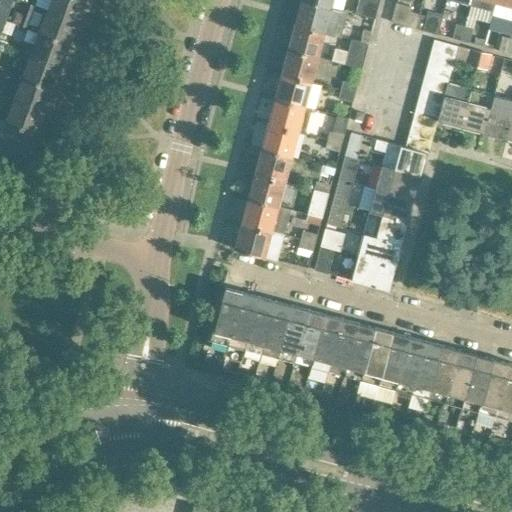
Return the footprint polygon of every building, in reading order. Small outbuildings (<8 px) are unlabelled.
[(0,0),(0,17),(4,19),(11,0),(0,0)] [(77,21),(85,0),(50,0),(47,10),(77,21)] [(304,0),(300,0),(294,24),(324,32),(341,36),(347,11),(342,10),(331,7),(304,0)] [(304,0),(331,7),(342,10),(344,0),(304,0)] [(375,18),(379,0),(358,0),(355,13),(356,14),(375,18)] [(493,11),(495,2),(495,0),(470,0),(470,5),(493,11)] [(511,20),(511,0),(495,0),(495,2),(493,11),(492,15),(511,20)] [(391,22),(414,28),(418,14),(410,12),(412,7),(396,2),(391,22)] [(69,43),(77,21),(47,10),(39,32),(69,43)] [(418,14),(414,28),(437,34),(443,15),(428,11),(426,16),(418,14)] [(456,23),(452,38),(460,40),(464,25),(456,23)] [(294,24),(288,49),(318,57),(324,32),(294,24)] [(473,27),(464,25),(460,40),(469,42),(473,27)] [(364,28),(360,41),(368,43),(371,30),(364,28)] [(61,66),(69,43),(39,32),(31,55),(61,66)] [(502,35),(498,50),(506,53),(510,37),(502,35)] [(366,51),(368,43),(360,41),(354,39),(351,39),(344,63),(362,68),(366,51)] [(434,39),(431,52),(454,58),(457,45),(434,39)] [(318,57),(288,49),(281,74),(311,82),(318,57)] [(469,49),(465,64),(477,67),(481,52),(469,49)] [(450,70),(453,60),(454,58),(431,52),(428,64),(450,70)] [(492,55),(481,52),(477,67),(488,70),(492,55)] [(52,88),(61,66),(31,55),(22,77),(52,88)] [(428,64),(424,76),(447,82),(450,70),(428,64)] [(281,74),(274,99),(304,107),(311,82),(281,74)] [(444,93),(447,82),(424,76),(421,87),(444,93)] [(44,110),(52,88),(22,77),(14,99),(44,110)] [(343,81),(340,90),(355,94),(357,85),(343,81)] [(437,120),(461,126),(471,88),(447,82),(444,93),(441,105),(438,117),(437,120)] [(421,87),(418,99),(441,105),(444,93),(421,87)] [(461,126),(483,132),(493,94),(471,88),(461,126)] [(355,94),(340,90),(338,98),(353,101),(355,94)] [(506,138),(511,117),(511,99),(493,94),(483,132),(506,138)] [(36,133),(44,110),(14,99),(6,122),(36,133)] [(311,109),(304,107),(274,99),(268,124),(298,132),(304,133),(311,109)] [(418,99),(415,111),(438,117),(441,105),(418,99)] [(357,111),(355,118),(362,120),(364,113),(357,111)] [(415,111),(412,122),(435,128),(437,120),(438,117),(415,111)] [(0,144),(27,155),(36,133),(6,122),(0,136),(0,144)] [(412,122),(409,134),(432,140),(432,139),(435,128),(412,122)] [(329,131),(327,139),(341,143),(344,135),(345,130),(346,126),(335,123),(332,132),(329,131)] [(268,124),(261,149),(291,157),(298,132),(268,124)] [(429,153),(432,140),(409,134),(405,146),(425,152),(429,153)] [(341,143),(327,139),(325,148),(339,151),(341,143)] [(385,151),(381,165),(419,175),(425,152),(405,146),(376,139),(374,148),(385,151)] [(0,170),(19,177),(27,155),(0,144),(0,170)] [(291,157),(261,149),(255,173),(284,181),(291,157)] [(338,178),(352,182),(359,159),(344,155),(338,178)] [(320,172),(331,175),(333,175),(335,168),(322,165),(320,172)] [(419,175),(381,165),(375,188),(413,198),(419,175)] [(255,173),(248,198),(278,206),(284,181),(255,173)] [(332,200),(346,204),(352,182),(338,178),(332,200)] [(314,188),(328,192),(330,184),(316,181),(314,188)] [(328,192),(314,188),(307,214),(322,217),(328,192)] [(375,188),(369,211),(406,221),(413,198),(375,188)] [(278,206),(248,198),(241,223),(284,234),(290,209),(278,206)] [(332,200),(326,223),(340,227),(346,204),(332,200)] [(406,221),(369,211),(363,233),(401,243),(406,221)] [(241,223),(234,249),(235,249),(277,260),(284,234),(241,223)] [(325,228),(320,246),(334,250),(340,251),(345,233),(325,228)] [(303,230),(301,238),(315,242),(317,234),(303,230)] [(363,233),(357,256),(395,266),(401,243),(363,233)] [(315,242),(301,238),(298,247),(313,251),(315,242)] [(314,270),(328,273),(334,250),(320,246),(314,270)] [(395,266),(357,256),(351,279),(388,289),(395,266)] [(211,339),(227,344),(241,292),(225,287),(211,339)] [(227,344),(244,348),(258,296),(241,292),(227,344)] [(258,296),(244,348),(261,353),(275,301),(258,296)] [(261,353),(278,357),(292,305),(275,301),(261,353)] [(278,357),(294,362),(308,309),(292,305),(278,357)] [(294,362),(311,366),(325,314),(308,309),(294,362)] [(325,314),(311,366),(328,371),(342,318),(325,314)] [(328,371),(345,375),(359,323),(342,318),(328,371)] [(345,375),(361,379),(375,327),(359,323),(345,375)] [(375,327),(361,379),(378,384),(392,332),(375,327)] [(378,384),(395,388),(409,336),(392,332),(378,384)] [(395,388),(412,393),(426,341),(409,336),(395,388)] [(412,393),(428,397),(442,345),(426,341),(412,393)] [(442,345),(428,397),(445,402),(459,350),(442,345)] [(445,402),(462,406),(476,354),(459,350),(445,402)] [(462,406),(478,411),(492,358),(476,354),(462,406)] [(478,411),(495,415),(509,363),(492,358),(478,411)] [(511,420),(511,419),(511,363),(509,363),(495,415),(511,420)] [(433,416),(425,414),(423,421),(431,423),(433,416)]
